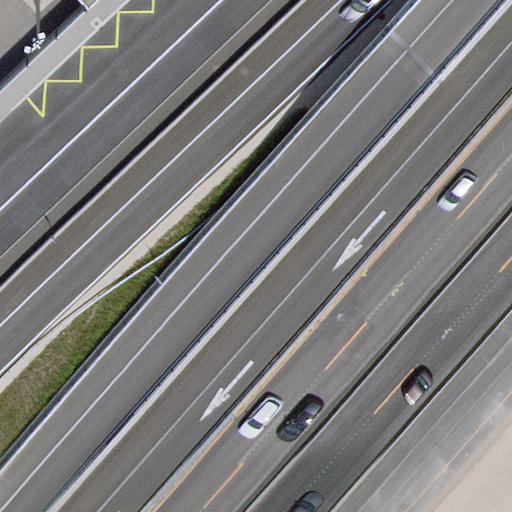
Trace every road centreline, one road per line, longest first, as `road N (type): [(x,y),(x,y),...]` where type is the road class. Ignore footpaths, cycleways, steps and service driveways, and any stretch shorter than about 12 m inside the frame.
road 1 (primary): [(462,0),(14,511)]
road 2 (primary): [(511,53),(105,511)]
road 3 (motorway): [(360,0),(0,344)]
road 4 (motorway): [(511,261),(290,511)]
road 5 (secondary): [(0,211),(222,0)]
